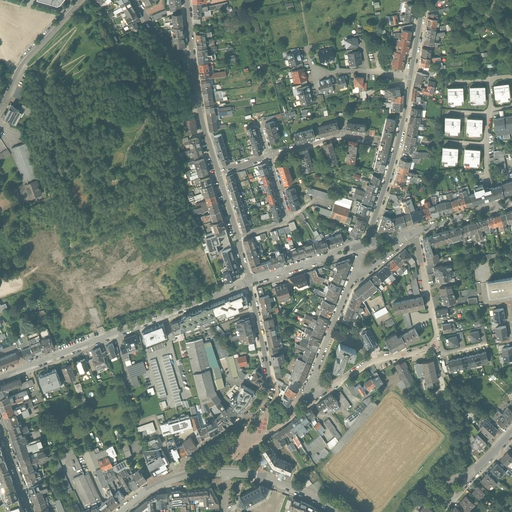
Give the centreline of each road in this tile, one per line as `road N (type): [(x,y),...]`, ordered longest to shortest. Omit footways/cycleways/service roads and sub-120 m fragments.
road 1 (tertiary): [(249,282),(0,380)]
road 2 (residential): [(249,282),(269,390),(254,412),(183,465),(183,479)]
road 3 (residential): [(410,78),(364,245)]
road 4 (residential): [(0,117),(26,60),(81,0)]
road 5 (residential): [(323,391),(370,361),(435,345)]
road 6 (tertiary): [(364,245),(249,282)]
